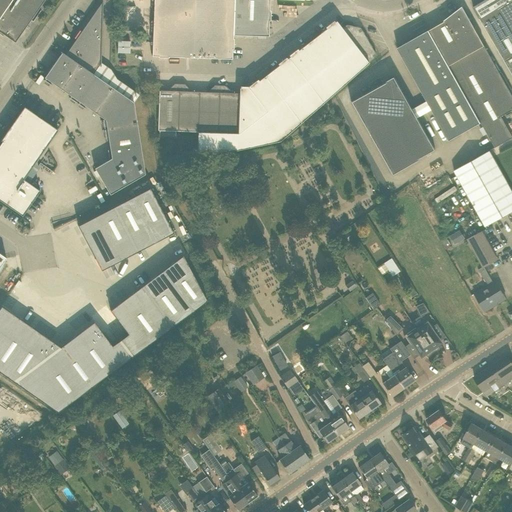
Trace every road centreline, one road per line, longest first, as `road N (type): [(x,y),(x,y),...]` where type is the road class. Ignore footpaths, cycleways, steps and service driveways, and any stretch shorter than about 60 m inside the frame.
road 1 (tertiary): [(256,511),(376,426)]
road 2 (unclassified): [(0,102),(71,0)]
